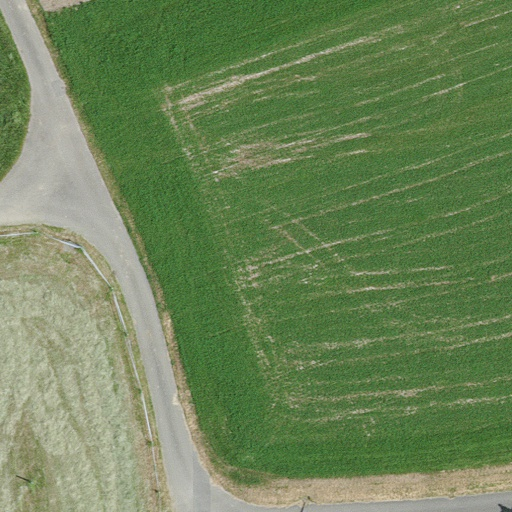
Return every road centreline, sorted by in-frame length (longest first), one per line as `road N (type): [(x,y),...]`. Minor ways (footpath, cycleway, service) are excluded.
road 1 (unclassified): [(11,0),(94,194),(209,511)]
road 2 (residential): [(511,491),(360,511)]
